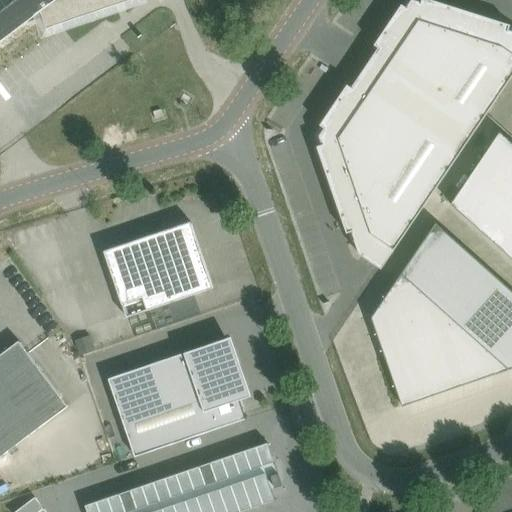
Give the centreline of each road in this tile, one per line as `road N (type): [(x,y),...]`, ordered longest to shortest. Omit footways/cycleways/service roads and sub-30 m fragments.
road 1 (unclassified): [(511,447),(416,481),(370,475),(350,457),(250,175),(221,129)]
road 2 (unclassified): [(0,200),(197,147),(221,129)]
road 3 (unclassified): [(221,129),(311,0)]
